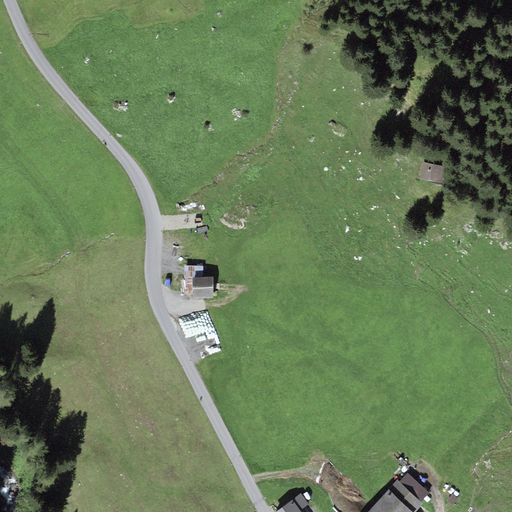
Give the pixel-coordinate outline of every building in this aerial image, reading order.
[(446,165),(433,166),(434,183),(447,182),(446,165)] [(192,277),(192,298),(214,298),(213,276),(192,277)] [(206,313),(181,318),(183,330),(209,325),(206,313)] [(195,359),(221,354),(217,334),(191,340),(195,359)] [(397,479),(367,511),(415,511),(423,504),(421,502),(428,494),(408,474),(399,482),(397,479)] [(301,493),(274,511),(301,511),(300,510),(309,504),(301,493)] [(453,505),(457,498),(450,494),(446,501),(453,505)]
